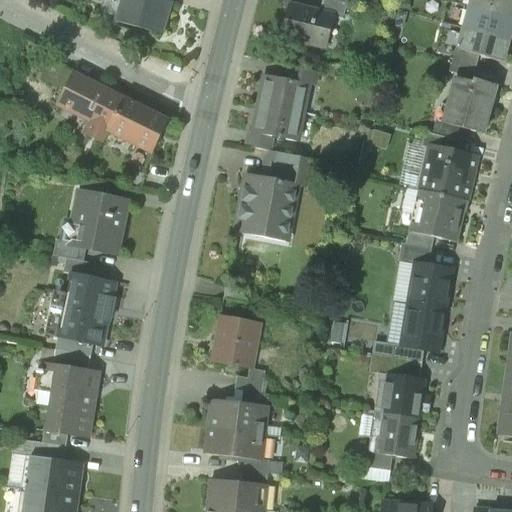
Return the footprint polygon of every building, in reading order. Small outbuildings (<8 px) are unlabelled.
[(121,0),(115,22),(163,36),(172,4),(160,0),(121,0)] [(343,21),(347,4),(329,0),(322,0),(319,14),(334,18),(334,19),(343,21)] [(511,0),(472,0),(470,9),(511,20),(511,0)] [(282,37),(326,48),(334,19),(334,18),(319,14),(290,7),(282,37)] [(511,20),(470,9),(464,30),(508,42),(511,28),(511,20)] [(502,64),(508,42),(464,30),(458,51),(458,52),(479,57),(502,64)] [(456,50),(452,62),(476,69),(479,57),(458,52),(458,51),(456,50)] [(473,79),(476,69),(452,62),(450,72),(473,79)] [(42,82),(64,93),(73,75),(51,63),(42,82)] [(308,86),(314,88),(317,74),(293,68),(289,82),(308,86)] [(108,132),(109,132),(125,101),(73,75),(64,93),(57,106),(92,123),(85,136),(102,144),(108,132)] [(265,77),(259,106),(303,115),(308,86),(289,82),(265,77)] [(459,129),(482,135),(496,87),(474,80),(473,84),(456,79),(444,124),(444,125),(459,129)] [(169,123),(125,101),(109,132),(153,154),(169,123)] [(297,143),(303,115),(259,106),(253,135),(272,138),(297,143)] [(436,121),(432,135),(455,141),(459,129),(444,125),(444,124),(436,121)] [(460,142),(455,141),(432,135),(425,133),(421,148),(429,151),(430,149),(457,155),(460,142)] [(246,149),(269,153),(272,138),(253,135),(249,134),(246,149)] [(429,151),(420,192),(467,203),(476,160),(457,155),(430,149),(429,151)] [(307,160),(269,153),(263,181),(297,187),(297,189),(301,190),(307,160)] [(236,235),(264,240),(267,229),(288,234),(297,189),(297,187),(263,181),(246,177),(235,235),(236,235)] [(80,193),(108,199),(110,188),(110,187),(84,182),(83,182),(80,193)] [(457,245),(467,203),(420,192),(417,192),(416,195),(408,234),(434,239),(457,245)] [(87,249),(118,256),(129,203),(108,199),(80,193),(79,193),(79,196),(87,198),(81,226),(73,224),(67,223),(63,243),(63,244),(87,249)] [(79,196),(73,224),(81,226),(87,198),(79,196)] [(286,245),(288,234),(267,229),(264,240),(286,245)] [(408,234),(405,247),(432,252),(434,239),(408,234)] [(54,257),(67,260),(84,264),(87,249),(63,244),(63,243),(57,242),(54,257)] [(429,267),(432,252),(405,247),(402,246),(399,264),(414,267),(415,265),(429,267)] [(95,266),(84,264),(67,260),(63,275),(72,277),(72,275),(92,280),(95,266)] [(408,304),(407,306),(444,312),(451,271),(429,267),(415,265),(414,267),(412,280),(413,280),(408,304)] [(93,347),(102,349),(107,326),(104,325),(104,322),(105,321),(101,320),(106,300),(113,301),(113,299),(116,285),(92,280),(72,275),(72,277),(76,278),(73,296),(55,292),(45,336),(58,339),(66,341),(91,346),(93,347)] [(223,301),(247,306),(249,293),(226,289),(223,301)] [(115,300),(113,299),(113,301),(106,300),(101,320),(105,321),(104,322),(109,323),(115,300)] [(373,343),(371,356),(390,359),(391,359),(394,346),(401,347),(407,306),(395,304),(389,339),(383,344),(373,343)] [(437,354),(444,312),(407,306),(401,347),(401,348),(424,352),(437,354)] [(227,320),(239,322),(241,310),(229,308),(227,320)] [(239,370),(253,373),(261,326),(239,322),(227,320),(218,318),(210,366),(239,370)] [(58,339),(55,352),(63,353),(66,341),(58,339)] [(66,341),(63,353),(89,358),(91,346),(66,341)] [(394,346),(391,359),(422,364),(424,352),(401,348),(401,347),(394,346)] [(61,369),(63,353),(55,352),(53,367),(61,369)] [(86,373),(89,358),(63,353),(61,369),(86,373)] [(387,375),(390,359),(371,356),(368,374),(381,376),(381,378),(387,378),(387,375)] [(419,380),(422,364),(391,359),(390,359),(387,375),(419,380)] [(68,438),(86,440),(94,390),(97,390),(99,375),(88,373),(86,373),(61,369),(53,367),(41,365),(40,373),(37,373),(34,393),(55,396),(50,434),(50,435),(68,438)] [(511,368),(509,368),(499,436),(511,437),(511,368)] [(253,373),(239,370),(236,391),(271,396),(274,376),(253,373)] [(387,378),(381,416),(420,421),(426,381),(419,380),(387,375),(387,378)] [(89,441),(97,390),(94,390),(86,440),(89,441)] [(268,396),(263,395),(243,392),(242,404),(263,407),(263,409),(266,409),(268,396)] [(212,401),(208,430),(260,436),(263,409),(263,407),(242,404),(212,401)] [(414,460),(420,421),(381,416),(375,453),(375,454),(393,456),(414,460)] [(264,437),(260,436),(208,430),(205,456),(245,461),(261,463),(261,462),(264,437)] [(44,433),(42,445),(66,449),(68,438),(50,435),(50,434),(44,433)] [(64,463),(66,449),(42,445),(39,445),(37,459),(64,463)] [(367,469),(390,472),(393,456),(375,454),(375,453),(369,452),(367,469)] [(8,487),(10,488),(26,490),(30,458),(13,456),(8,487)] [(30,458),(26,490),(78,497),(82,465),(64,463),(37,459),(30,458)] [(245,461),(244,472),(268,475),(270,463),(261,462),(261,463),(245,461)] [(267,487),(268,475),(244,472),(243,484),(266,487),(267,487)] [(211,481),(208,507),(259,511),(263,511),(266,487),(243,484),(211,481)] [(22,511),(26,490),(10,488),(6,511),(22,511)] [(75,511),(78,497),(26,490),(22,511),(75,511)]
